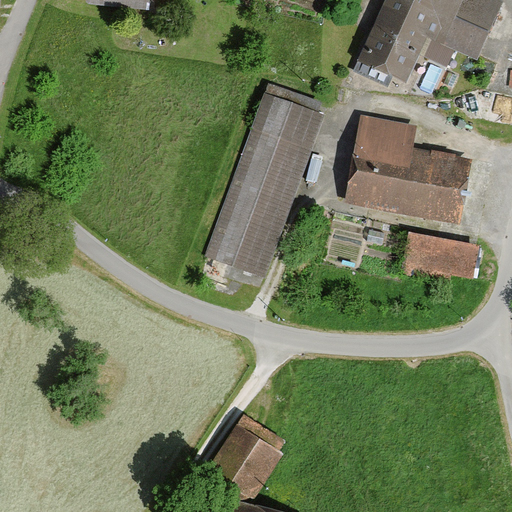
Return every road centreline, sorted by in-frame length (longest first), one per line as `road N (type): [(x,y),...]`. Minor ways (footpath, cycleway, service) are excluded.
road 1 (unclassified): [(0,192),(156,292),(248,327),(336,345),(397,347),(493,332)]
road 2 (unknown): [(202,456),(279,335)]
